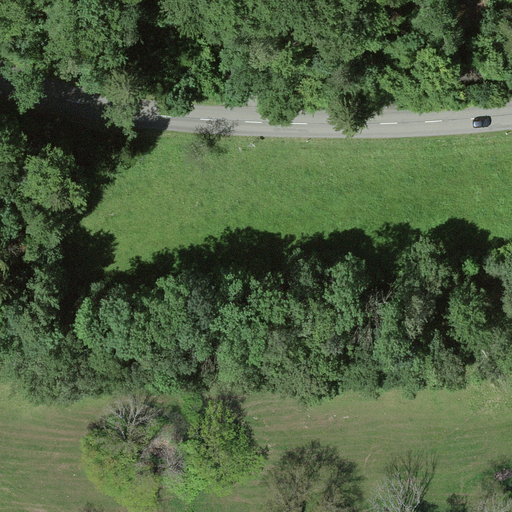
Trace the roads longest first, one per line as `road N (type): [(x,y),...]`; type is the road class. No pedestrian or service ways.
road 1 (tertiary): [(0,76),(78,102),(246,121),(372,124),(511,114)]
road 2 (track): [(246,121),(271,64),(327,0)]
